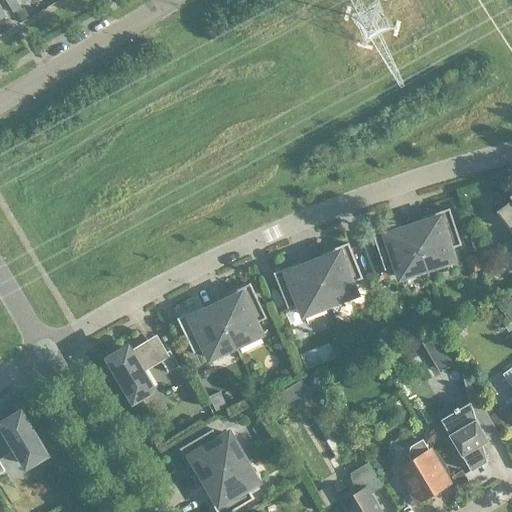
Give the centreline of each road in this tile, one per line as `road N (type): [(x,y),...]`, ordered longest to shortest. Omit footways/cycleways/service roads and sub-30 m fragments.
road 1 (residential): [(43,357),(266,242),(428,179),(511,156)]
road 2 (unclassified): [(0,105),(178,0)]
road 3 (unclassified): [(43,357),(138,511)]
